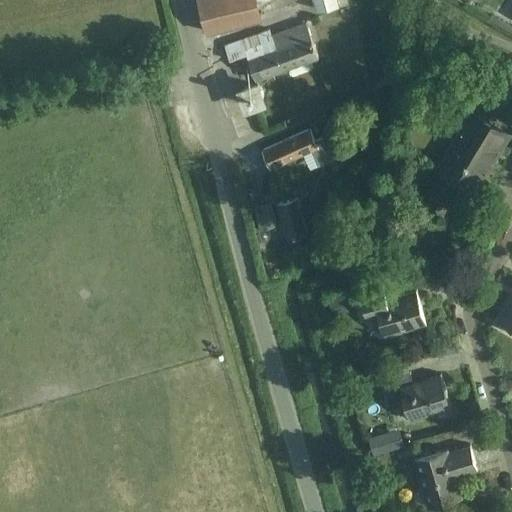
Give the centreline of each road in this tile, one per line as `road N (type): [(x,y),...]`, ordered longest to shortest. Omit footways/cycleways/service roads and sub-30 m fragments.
road 1 (unclassified): [(318,511),(180,0)]
road 2 (residential): [(511,461),(470,310),(511,235)]
